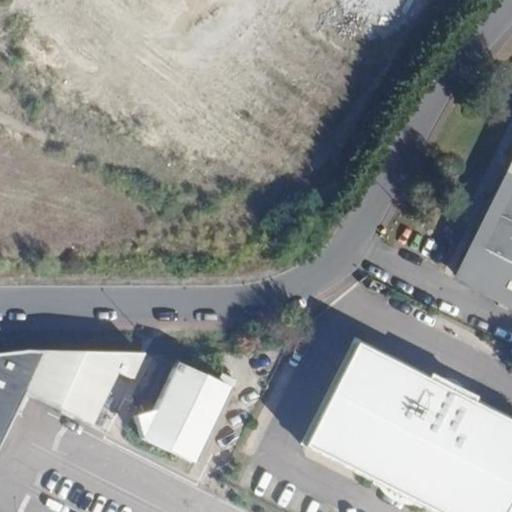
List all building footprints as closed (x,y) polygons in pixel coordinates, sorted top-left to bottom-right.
[(478,231),(511,157),(511,133),(505,130),(463,223),(478,231)] [(511,157),(478,231),(450,289),(511,319),(511,157)] [(497,511),(511,482),(511,424),(347,342),(296,445),(430,511),(497,511)] [(0,438),(21,389),(88,418),(110,368),(125,374),(135,352),(25,350),(10,351),(0,353),(0,438)] [(138,442),(193,466),(226,391),(171,367),(150,414),(133,423),(138,442)]
